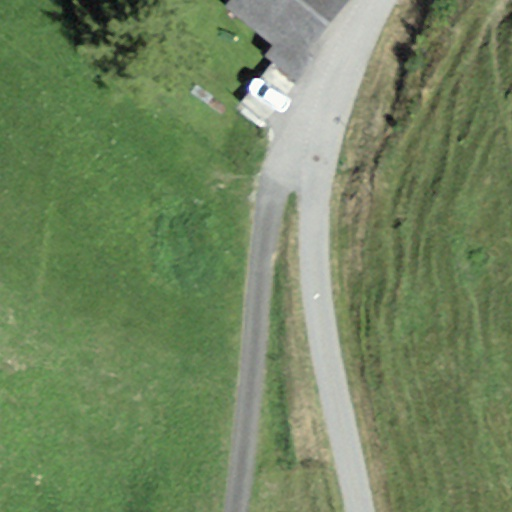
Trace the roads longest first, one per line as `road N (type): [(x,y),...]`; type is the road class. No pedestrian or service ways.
road 1 (unclassified): [(356,511),(313,256),(325,102),(340,53),(373,0)]
road 2 (track): [(231,511),(268,170),(292,119),(325,102)]
